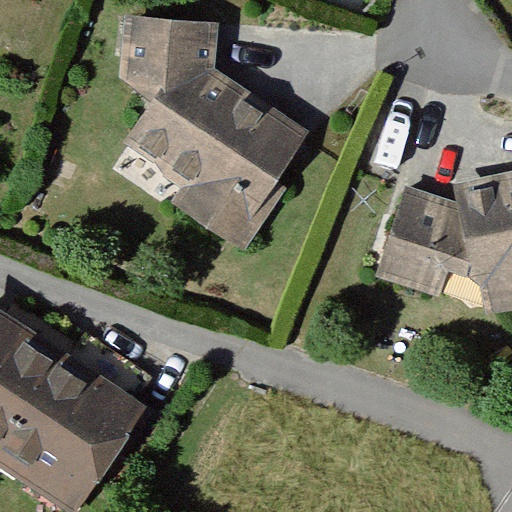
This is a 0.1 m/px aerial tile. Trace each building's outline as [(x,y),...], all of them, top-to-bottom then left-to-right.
[(166,86),(224,63),(225,10),(129,7),(128,69),(160,94),(166,86)] [(224,63),(166,86),(160,94),(118,161),(250,244),(324,126),(224,63)] [(511,169),(471,177),(476,205),(487,267),(494,301),(511,297),(511,169)] [(487,267),(476,205),(419,182),(383,270),(438,292),(487,267)] [(146,417),(0,309),(0,449),(79,508),(146,417)]
